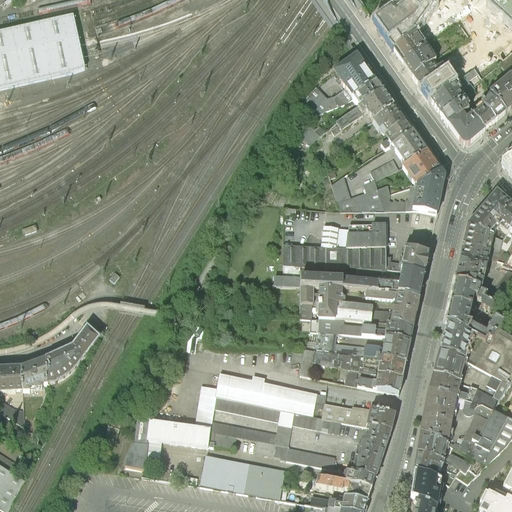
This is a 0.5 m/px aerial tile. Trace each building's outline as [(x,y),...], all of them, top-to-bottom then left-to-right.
[(389,47),(393,52),(416,36),(414,33),(437,0),(495,0),(488,9),(511,30),(511,0),(403,0),(397,8),(374,25),(389,47)] [(462,21),(471,36),(480,30),(470,16),(462,21)] [(0,34),(0,89),(84,70),(82,62),(80,51),(75,30),(73,19),(0,34)] [(425,49),(416,36),(393,52),(394,53),(403,66),(420,54),(420,53),(425,49)] [(435,63),(425,49),(420,53),(420,54),(403,66),(404,68),(412,79),(430,66),(435,63)] [(458,82),(462,88),(468,83),(500,61),(496,56),(495,56),(483,65),(458,82)] [(502,65),(499,68),(505,75),(511,69),(511,59),(511,58),(502,65)] [(364,69),(356,59),(333,75),(345,91),(352,101),(375,85),(370,78),(364,69)] [(430,66),(412,79),(420,90),(421,92),(446,75),(441,68),(435,73),(430,66)] [(425,98),(429,103),(453,86),(446,75),(421,92),(425,98)] [(439,117),(440,118),(463,102),(469,98),(462,88),(458,82),(453,86),(429,103),(439,117)] [(511,84),(509,82),(489,99),(494,104),(505,118),(511,111),(511,84)] [(462,88),(469,98),(475,93),(468,83),(462,88)] [(379,90),(375,85),(352,101),(359,111),(382,94),(379,90)] [(345,106),(352,101),(345,91),(333,100),(333,99),(327,101),(316,90),(297,110),(313,121),(325,113),(336,109),(345,106)] [(390,107),(382,94),(359,111),(337,126),(342,133),(366,116),(370,121),(372,124),(392,109),(390,107)] [(481,110),(486,106),(488,109),(494,104),(489,99),(488,98),(483,103),(478,106),(481,110)] [(463,102),(440,118),(442,120),(448,129),(460,119),(467,114),(465,111),(468,109),(463,102)] [(486,106),(481,110),(494,126),(495,125),(505,118),(494,104),(488,109),(486,106)] [(473,110),(476,115),(477,114),(477,113),(481,110),(478,106),(473,110)] [(401,121),(392,109),(372,124),(378,133),(382,131),(386,137),(404,125),(401,121)] [(472,120),(473,121),(477,117),(476,116),(476,115),(473,110),(467,114),(472,120)] [(477,117),(473,121),(484,135),(486,133),(492,129),(494,126),(481,110),(477,113),(477,114),(476,115),(476,116),(477,117)] [(468,149),(484,135),(473,121),(472,120),(466,126),(460,119),(448,129),(449,131),(461,148),(462,148),(463,148),(463,149),(464,149),(466,149),(467,149),(468,149)] [(408,131),(404,125),(386,137),(391,143),(388,145),(386,144),(380,147),(384,153),(391,149),(411,135),(408,131)] [(314,133),(309,128),(302,139),(311,145),(317,136),(314,133)] [(319,129),(314,133),(317,136),(320,138),(324,135),(319,129)] [(413,137),(411,135),(391,149),(393,151),(406,169),(409,167),(425,155),(420,147),(413,137)] [(511,154),(511,156),(511,157),(506,162),(507,163),(501,168),(509,177),(508,178),(511,182),(511,154)] [(435,169),(425,155),(409,167),(406,169),(403,170),(415,188),(422,186),(439,174),(435,169)] [(374,184),(375,184),(399,172),(393,163),(370,175),(374,184)] [(408,203),(406,203),(401,214),(417,214),(436,218),(437,212),(442,189),(444,181),(439,174),(422,186),(415,188),(410,190),(408,203)] [(364,188),(367,196),(350,201),(343,180),(332,188),(341,215),(384,215),(377,193),(375,184),(374,184),(364,188)] [(377,193),(384,215),(401,214),(406,203),(388,204),(389,197),(387,189),(377,193)] [(468,229),(491,239),(499,231),(506,237),(509,232),(511,227),(511,211),(496,197),(480,215),(468,229)] [(37,232),(36,226),(22,230),(24,236),(37,232)] [(348,229),(348,233),(346,252),(385,251),(385,228),(348,229)] [(461,258),(461,262),(486,268),(489,256),(499,258),(502,244),(491,239),(468,229),(465,245),(461,258)] [(337,232),(323,230),(321,252),(335,252),(346,252),(348,233),(337,232)] [(335,252),(321,252),(283,250),(283,270),(355,272),(386,273),(386,261),(385,251),(346,252),(335,252)] [(428,258),(405,253),(402,268),(390,266),(391,261),(386,261),(386,273),(402,275),(423,279),(428,258)] [(511,257),(502,269),(509,272),(511,267),(511,257)] [(457,279),(456,286),(474,291),(480,293),(486,268),(461,262),(459,271),(457,279)] [(386,273),(355,272),(355,277),(386,279),(386,281),(397,283),(396,288),(399,288),(402,275),(386,273)] [(119,278),(115,274),(109,281),(114,284),(119,278)] [(492,295),(502,302),(511,289),(511,275),(508,274),(492,295)] [(418,302),(423,279),(402,275),(399,288),(396,288),(360,285),(361,283),(355,282),(354,284),(342,283),(321,282),(321,281),(315,281),(315,282),(300,282),(274,281),(274,291),(300,292),(313,292),(319,292),(341,293),(366,295),(397,297),(418,302)] [(452,300),(450,307),(470,311),(473,300),(476,301),(482,304),(482,305),(481,306),(481,307),(482,308),(483,309),(491,315),(495,308),(484,301),(486,297),(480,293),(474,291),(456,286),(455,286),(454,292),(452,300)] [(300,292),(299,323),(310,323),(311,308),(313,308),(313,292),(300,292)] [(319,292),(318,324),(334,324),(335,308),(340,308),(341,293),(319,292)] [(385,316),(383,328),(390,328),(412,333),(418,302),(397,297),(366,295),(365,302),(395,305),(392,317),(385,316)] [(446,327),(489,349),(492,345),(501,330),(503,326),(495,321),(486,336),(466,326),(470,311),(450,307),(448,318),(446,327)] [(335,308),(334,324),(343,324),(348,324),(383,328),(385,316),(371,312),(354,309),(340,308),(335,308)] [(318,324),(318,338),(336,338),(361,340),(362,331),(343,330),(343,324),(334,324),(318,324)] [(477,372),(489,349),(446,327),(446,328),(449,329),(446,334),(447,335),(444,340),(445,341),(444,343),(442,347),(443,348),(441,351),(439,355),(464,364),(477,372)] [(409,347),(412,333),(390,328),(388,337),(385,337),(385,335),(375,335),(375,333),(374,332),(362,331),(361,340),(386,342),(388,342),(409,347)] [(98,340),(86,330),(77,342),(72,346),(67,349),(57,355),(45,361),(47,387),(56,385),(56,384),(63,381),(69,376),(76,369),(98,340)] [(501,385),(508,389),(511,383),(511,336),(501,330),(492,345),(489,349),(477,372),(491,379),(501,385)] [(336,338),(318,338),(315,356),(363,362),(364,352),(335,348),(336,338)] [(388,342),(386,342),(384,352),(365,350),(364,352),(363,362),(378,363),(404,368),(409,347),(388,342)] [(435,368),(432,379),(458,387),(464,364),(439,355),(435,368)] [(315,356),(312,367),(361,377),(363,372),(364,368),(362,368),(363,362),(315,356)] [(29,391),(41,390),(42,387),(47,387),(45,361),(33,366),(21,370),(22,394),(29,393),(29,391)] [(363,362),(362,368),(364,368),(376,370),(377,369),(380,370),(378,380),(401,385),(404,368),(378,363),(363,362)] [(303,365),(299,381),(309,383),(312,367),(303,365)] [(0,371),(0,394),(22,394),(21,370),(2,371),(0,371)] [(431,385),(428,394),(455,402),(465,405),(471,406),(474,400),(477,394),(477,393),(469,390),(467,398),(457,395),(459,387),(458,387),(432,379),(431,385)] [(486,389),(496,395),(501,385),(491,379),(486,389)] [(401,385),(378,380),(377,387),(358,383),(357,392),(398,399),(401,385)] [(315,408),(324,409),(326,401),(219,381),(217,396),(215,404),(245,409),(281,416),(293,419),(312,422),(315,408)] [(502,398),(508,389),(501,385),(496,395),(492,402),(498,405),(502,398)] [(193,433),(210,435),(211,429),(213,415),(215,404),(217,396),(200,393),(193,433)] [(420,437),(446,450),(455,402),(428,394),(423,419),(421,431),(420,437)] [(469,411),(474,413),(477,407),(491,415),(498,405),(492,402),(477,394),(474,400),(471,406),(469,411)] [(2,404),(0,407),(0,414),(24,429),(23,413),(18,412),(12,410),(2,404)] [(243,421),(245,409),(215,404),(213,415),(243,421)] [(477,407),(474,413),(469,411),(471,406),(465,405),(463,414),(463,416),(465,419),(466,420),(468,420),(471,419),(472,418),(474,420),(486,425),(491,415),(477,407)] [(338,439),(340,427),(321,424),(312,422),(293,419),(281,416),(245,409),(243,421),(278,427),(277,431),(291,433),(291,431),(326,437),(338,439)] [(366,432),(369,415),(352,412),(351,414),(324,409),(321,424),(340,427),(355,430),(366,432)] [(394,419),(369,415),(366,432),(367,432),(390,436),(394,419)] [(511,442),(511,425),(491,415),(486,425),(474,420),(459,451),(454,449),(452,452),(457,454),(486,469),(504,452),(511,442)] [(149,428),(138,426),(135,449),(134,450),(129,457),(129,459),(126,464),(124,473),(144,477),(144,474),(145,468),(149,428)] [(161,448),(207,454),(207,453),(210,438),(210,435),(193,433),(149,428),(145,468),(156,469),(159,470),(161,448)] [(241,434),(211,429),(210,435),(210,438),(236,443),(239,443),(241,434)] [(119,433),(108,430),(105,441),(103,441),(100,452),(111,455),(114,444),(116,444),(119,433)] [(277,434),(276,440),(275,450),(288,452),(290,437),(291,433),(277,431),(277,434)] [(390,436),(367,432),(363,445),(386,450),(390,436)] [(241,434),(239,443),(256,446),(275,450),(276,440),(241,434)] [(445,468),(446,469),(447,465),(442,464),(446,450),(420,437),(418,448),(416,457),(443,468),(445,468)] [(210,438),(207,453),(213,453),(214,451),(234,455),(236,443),(210,438)] [(386,450),(363,445),(361,445),(361,449),(358,465),(355,464),(352,478),(375,482),(385,453),(386,450)] [(275,450),(256,446),(254,457),(279,461),(280,465),(333,474),(334,464),(334,463),(288,455),(288,452),(275,450)] [(440,486),(442,487),(445,482),(440,480),(442,474),(443,468),(416,457),(415,469),(414,476),(440,486)] [(446,469),(459,474),(465,478),(467,473),(470,470),(451,461),(449,461),(448,462),(447,465),(446,469)] [(261,473),(205,462),(200,492),(279,506),(284,476),(261,473)] [(24,483),(0,467),(0,511),(1,511),(8,511),(25,483),(24,483)] [(442,474),(451,477),(450,481),(454,482),(455,481),(459,474),(446,469),(445,468),(443,468),(442,474)] [(511,511),(511,505),(510,504),(511,501),(511,500),(511,471),(502,491),(510,495),(508,499),(506,503),(494,496),(492,500),(485,496),(479,507),(482,509),(479,511),(511,511)] [(467,489),(480,477),(479,476),(475,480),(467,473),(465,478),(459,474),(455,481),(467,489)] [(413,481),(410,501),(417,504),(434,511),(436,511),(440,490),(440,486),(414,476),(413,481)] [(352,478),(348,477),(346,481),(345,485),(317,480),(317,483),(371,493),(374,486),(375,482),(352,478)] [(371,493),(317,483),(315,492),(341,496),(343,495),(343,494),(347,494),(346,502),(367,506),(371,493)] [(364,511),(367,506),(346,502),(338,501),(337,509),(335,509),(336,508),(335,507),(311,503),(309,511),(312,511),(364,511)]
